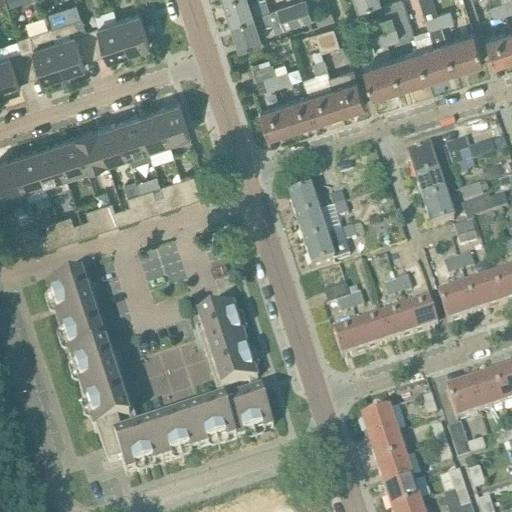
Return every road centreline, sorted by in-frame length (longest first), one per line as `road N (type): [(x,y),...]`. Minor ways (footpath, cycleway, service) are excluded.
road 1 (residential): [(511,89),(248,173)]
road 2 (residential): [(256,197),(0,274)]
road 3 (residential): [(104,511),(334,437)]
road 4 (residential): [(212,61),(0,130)]
road 5 (residential): [(71,511),(0,302)]
road 6 (residential): [(322,401),(256,197)]
road 7 (residential): [(322,401),(511,336)]
